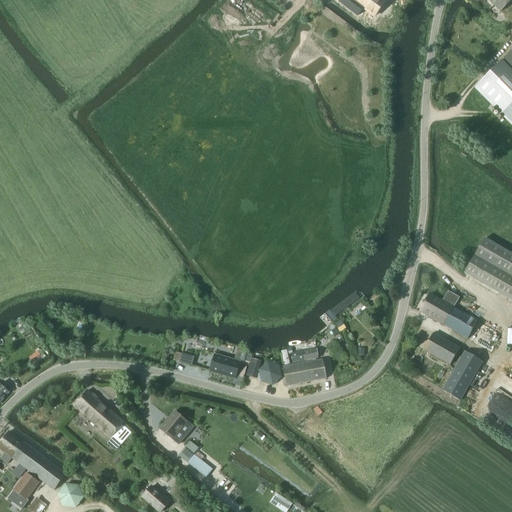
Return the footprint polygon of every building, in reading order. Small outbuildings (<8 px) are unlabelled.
[(343,0),(341,4),(358,17),(364,9),(375,17),(385,3),(381,0),(343,0)] [(487,0),(500,12),(501,12),(511,0),(487,0)] [(511,51),(476,88),(511,124),(511,51)] [(511,254),(485,239),(465,274),(511,301),(511,254)] [(454,308),(460,298),(448,292),(442,302),(431,295),(420,312),(468,339),(477,322),(454,308)] [(325,313),(332,323),(352,308),(345,299),(325,313)] [(335,325),(340,333),(346,329),(341,322),(335,325)] [(494,341),(494,337),(494,335),(493,332),(492,330),(491,329),(487,326),(485,325),(483,325),(480,325),(478,326),(475,329),(473,331),(472,333),(471,337),(472,339),(472,341),(473,343),(475,345),(478,347),(480,348),(483,348),(485,348),(487,347),(491,345),(493,343),(494,341)] [(339,335),(336,329),(331,332),(334,338),(339,335)] [(450,366),(460,349),(434,335),(424,351),(450,366)] [(194,341),(194,342),(192,352),(212,355),(214,345),(211,345),(211,344),(194,341)] [(312,362),(312,360),(318,359),(316,349),(290,355),(292,364),(306,361),(306,363),(283,367),(286,387),(326,380),(322,360),(312,362)] [(284,366),(289,365),(286,351),(281,352),(284,366)] [(37,352),(33,355),(37,360),(41,357),(37,352)] [(465,352),(442,391),(460,401),(463,397),(483,362),(465,352)] [(182,355),(180,363),(191,366),(194,358),(182,355)] [(210,371),(210,372),(235,380),(240,363),(215,355),(212,364),(211,365),(209,369),(210,371)] [(252,357),(248,356),(247,355),(247,356),(244,365),(248,367),(245,377),(256,380),(260,362),(251,360),(252,357)] [(267,364),(259,371),(261,383),(273,386),(282,378),(279,366),(269,364),(267,363),(267,364)] [(0,402),(9,393),(0,384),(0,402)] [(111,439),(124,423),(88,391),(74,407),(111,439)] [(132,418),(137,412),(132,407),(126,413),(132,418)] [(175,412),(161,430),(179,446),(194,428),(175,412)] [(66,475),(23,443),(9,432),(0,443),(0,449),(5,454),(1,459),(8,465),(12,459),(54,491),(66,475)] [(190,442),(178,457),(206,479),(213,470),(201,461),(204,458),(196,452),(199,449),(190,442)] [(14,492),(8,500),(22,510),(28,501),(26,500),(39,483),(37,481),(26,474),(14,492)] [(75,508),(83,498),(78,487),(65,486),(58,495),(63,507),(75,508)] [(156,511),(162,511),(171,503),(151,486),(141,498),(156,511)] [(281,511),(287,511),(292,505),(276,494),(269,504),(281,511)] [(27,511),(33,511),(41,502),(36,499),(30,508),(27,511)] [(299,510),(301,507),(295,503),(293,506),(290,511),(291,511),(296,511),(298,510),(299,510)]
